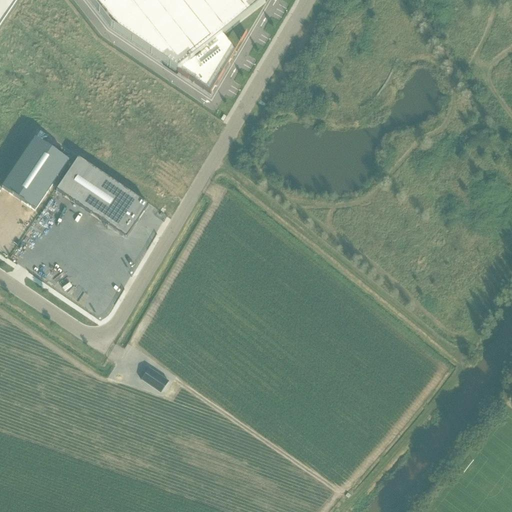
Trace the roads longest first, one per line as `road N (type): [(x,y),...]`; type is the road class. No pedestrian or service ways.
road 1 (unclassified): [(310,0),(100,346)]
road 2 (track): [(476,331),(447,335),(292,199)]
road 3 (track): [(462,360),(342,511)]
road 4 (unclassified): [(100,346),(0,277)]
